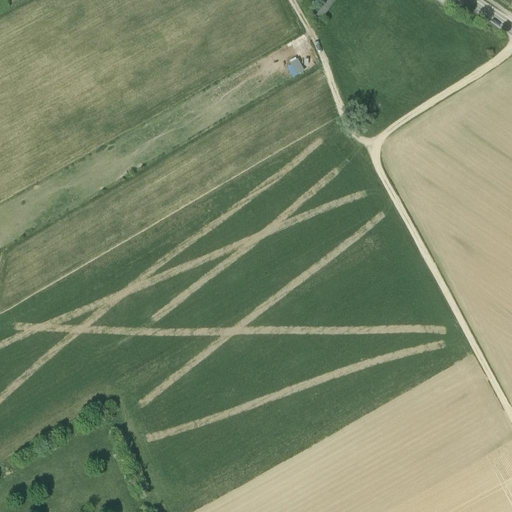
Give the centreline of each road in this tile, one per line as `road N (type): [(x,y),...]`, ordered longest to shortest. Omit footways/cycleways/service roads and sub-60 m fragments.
road 1 (track): [(511,414),(374,148)]
road 2 (track): [(374,148),(382,134),(511,47)]
